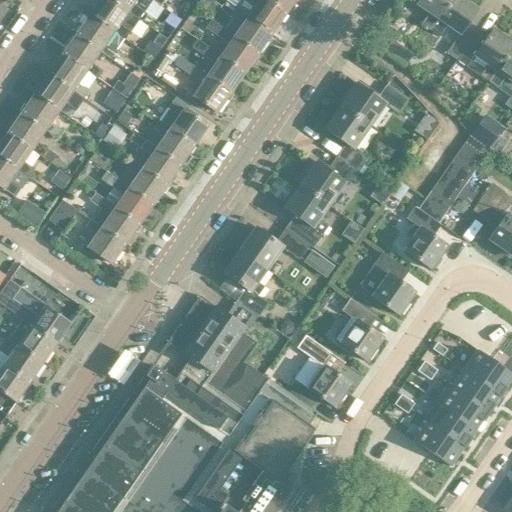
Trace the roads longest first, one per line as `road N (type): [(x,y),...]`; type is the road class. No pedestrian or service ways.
road 1 (unclassified): [(130,315),(353,0)]
road 2 (residential): [(511,297),(486,278),(451,283),(362,408),(319,511)]
road 3 (unclassified): [(0,500),(130,315)]
road 4 (residential): [(130,315),(0,225)]
